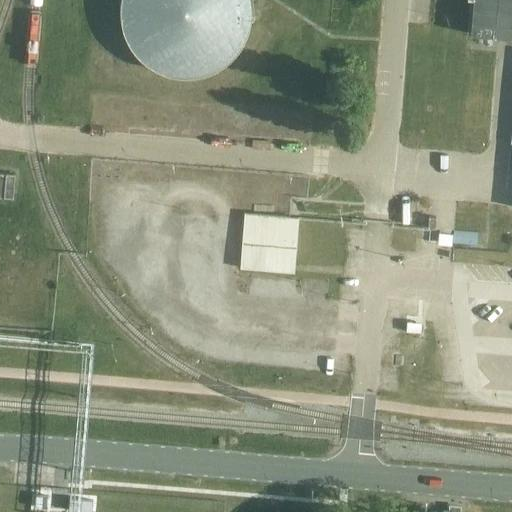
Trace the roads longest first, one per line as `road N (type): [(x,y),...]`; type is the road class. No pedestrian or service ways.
road 1 (tertiary): [(356,477),(0,450)]
road 2 (unclassified): [(356,477),(376,217)]
road 3 (tertiary): [(511,489),(356,477)]
